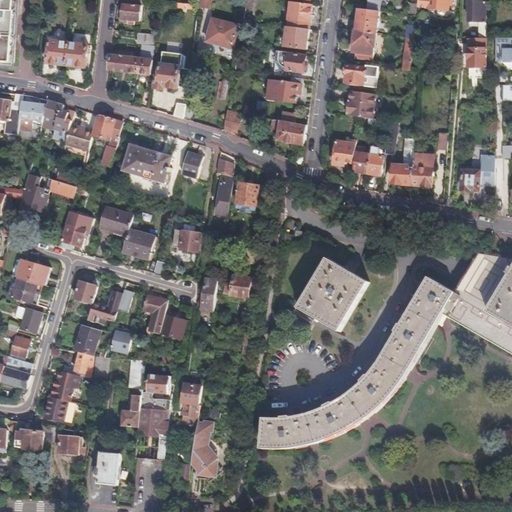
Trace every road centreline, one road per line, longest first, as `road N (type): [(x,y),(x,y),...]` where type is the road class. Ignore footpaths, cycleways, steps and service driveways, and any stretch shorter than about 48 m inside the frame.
road 1 (residential): [(95,104),(217,138),(311,181)]
road 2 (residential): [(311,181),(511,227)]
road 3 (residential): [(0,410),(28,408),(37,393),(74,258)]
road 4 (residential): [(334,0),(311,181)]
